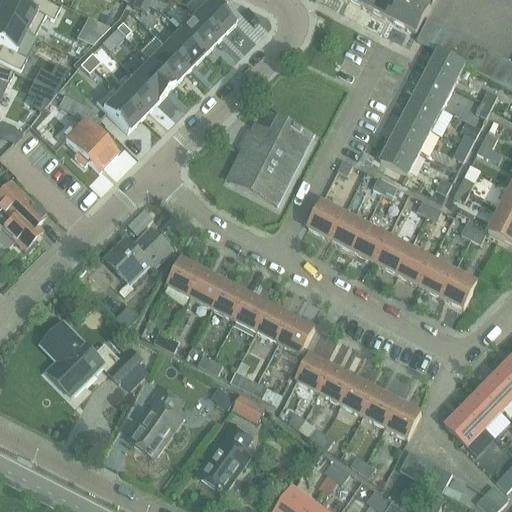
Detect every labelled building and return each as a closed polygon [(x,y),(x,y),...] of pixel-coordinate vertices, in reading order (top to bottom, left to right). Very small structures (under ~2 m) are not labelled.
[(4,0),(0,9),(0,21),(3,23),(35,39),(45,19),(53,23),(59,10),(42,1),(39,0),(33,0),(29,9),(20,5),(11,0),(4,0)] [(137,0),(136,3),(148,9),(152,0),(137,0)] [(351,0),(350,2),(372,14),(378,0),(351,0)] [(378,0),(372,14),(394,25),(406,0),(378,0)] [(412,0),(406,0),(394,25),(417,36),(431,9),(412,0)] [(136,3),(132,10),(144,16),(148,9),(136,3)] [(209,5),(195,19),(219,44),(233,29),(234,29),(235,28),(232,25),(235,22),(226,14),(223,17),(210,3),(209,4),(209,5)] [(191,16),(176,31),(204,59),(219,44),(195,19),(191,16)] [(0,47),(1,49),(0,50),(0,62),(2,64),(20,73),(37,41),(34,40),(35,39),(3,23),(0,21),(0,47)] [(428,23),(417,44),(424,48),(428,50),(439,28),(428,23)] [(122,27),(116,33),(125,41),(131,35),(122,27)] [(439,28),(428,50),(439,56),(450,34),(439,28)] [(161,46),(159,48),(163,51),(164,50),(189,74),(204,59),(176,31),(161,46)] [(450,34),(439,56),(450,61),(461,40),(450,34)] [(461,40),(450,61),(461,67),(472,45),(461,40)] [(109,57),(116,50),(107,42),(100,48),(109,57)] [(472,45),(461,67),(471,72),(483,51),(482,51),(472,45)] [(163,51),(149,65),(173,89),(189,74),(164,50),(163,51)] [(483,51),(471,72),(482,78),(493,57),(483,51)] [(438,55),(427,77),(454,92),(465,69),(457,65),(444,58),(438,55)] [(91,57),(86,63),(94,72),(100,66),(91,57)] [(493,57),(482,78),(493,84),(504,62),(493,57)] [(145,62),(129,78),(133,82),(134,80),(159,104),(173,89),(149,65),(145,62)] [(511,66),(504,62),(493,84),(503,89),(511,72),(511,66)] [(86,63),(79,69),(88,78),(94,72),(86,63)] [(0,100),(7,87),(14,74),(0,67),(0,100)] [(511,72),(503,89),(511,93),(511,72)] [(427,77),(415,99),(442,114),(454,92),(427,77)] [(119,95),(119,96),(143,120),(159,104),(134,80),(133,82),(119,95)] [(112,89),(95,105),(106,116),(127,137),(128,136),(127,136),(143,120),(119,96),(119,95),(112,89)] [(487,95),(481,106),(492,112),(498,100),(487,95)] [(415,99),(404,121),(431,136),(442,114),(415,99)] [(490,114),(492,112),(481,106),(475,118),(485,123),(490,114)] [(404,121),(392,144),(420,158),(431,136),(404,121)] [(99,177),(118,158),(84,124),(65,143),(79,156),(75,160),(84,170),(88,166),(99,177)] [(278,210),(313,141),(281,124),(273,139),(257,131),(253,139),(249,137),(242,151),(246,153),(230,185),(278,210)] [(464,139),(458,150),(469,156),(481,133),(466,125),(460,137),(464,139)] [(487,138),(482,147),(492,152),(497,143),(487,138)] [(408,180),(420,158),(392,144),(381,166),(393,172),(408,180)] [(487,162),(492,152),(482,147),(477,157),(487,162)] [(463,167),(469,156),(458,150),(453,161),(463,167)] [(344,165),(339,175),(348,180),(354,170),(344,165)] [(339,175),(333,186),(343,191),(348,180),(339,175)] [(464,182),(459,191),(469,197),(474,187),(464,182)] [(373,193),(383,198),(388,188),(378,183),(373,193)] [(441,183),(431,202),(441,207),(451,188),(441,183)] [(42,237),(37,232),(46,222),(9,187),(0,196),(0,214),(1,215),(0,215),(0,232),(2,234),(0,235),(0,248),(4,252),(9,252),(14,246),(24,256),(37,243),(42,237)] [(388,188),(383,198),(392,203),(397,192),(388,188)] [(464,207),(469,197),(459,191),(454,202),(464,207)] [(511,191),(500,213),(511,218),(511,191)] [(417,216),(426,221),(432,210),(422,205),(417,216)] [(322,207),(309,233),(331,245),(345,218),(322,207)] [(432,210),(426,221),(436,226),(442,215),(432,210)] [(511,247),(511,218),(500,213),(489,235),(500,241),(511,247)] [(143,215),(127,231),(131,236),(139,229),(142,232),(151,224),(143,215)] [(345,218),(331,245),(353,256),(367,230),(345,218)] [(461,239),(471,244),(476,233),(466,228),(461,239)] [(367,230),(353,256),(375,267),(389,241),(367,230)] [(476,233),(471,244),(481,249),(485,239),(486,238),(476,233)] [(153,274),(172,255),(151,234),(133,252),(126,245),(118,254),(106,265),(128,287),(131,290),(150,271),(153,274)] [(389,241),(375,267),(397,279),(411,252),(389,241)] [(411,252),(397,279),(419,290),(433,264),(411,252)] [(168,291),(191,302),(205,276),(182,264),(168,291)] [(433,264),(419,290),(441,301),(455,275),(433,264)] [(455,275),(441,301),(464,313),(478,287),(455,275)] [(205,276),(191,302),(213,314),(227,288),(205,276)] [(133,293),(131,290),(128,287),(119,295),(125,301),(133,293)] [(227,288),(213,314),(235,325),(248,299),(227,288)] [(248,299),(235,325),(257,337),(270,310),(248,299)] [(129,310),(116,322),(126,332),(139,320),(129,310)] [(270,310),(257,337),(278,348),(292,322),(270,310)] [(292,322),(278,348),(301,360),(315,334),(292,322)] [(149,377),(140,368),(143,365),(132,354),(120,365),(105,350),(95,359),(64,328),(41,351),(53,363),(63,373),(54,383),(71,400),(101,370),(119,388),(122,386),(131,395),(132,395),(132,394),(149,377)] [(154,348),(165,353),(170,342),(159,337),(154,348)] [(170,342),(165,353),(174,358),(179,347),(170,342)] [(297,386),(320,398),(333,371),(311,359),(297,386)] [(198,369),(209,374),(214,365),(203,360),(198,369)] [(511,361),(498,376),(511,389),(511,361)] [(214,365),(209,374),(218,379),(223,370),(214,365)] [(333,371),(320,398),(342,409),(355,382),(333,371)] [(481,394),(502,415),(511,405),(511,389),(498,376),(481,394)] [(242,393),(253,398),(258,388),(247,382),(242,393)] [(355,382),(342,409),(364,420),(377,394),(355,382)] [(258,388),(253,398),(262,403),(267,392),(258,388)] [(234,402),(218,391),(211,402),(226,413),(234,402)] [(155,464),(183,424),(176,418),(183,408),(161,392),(150,408),(154,410),(129,446),(155,464)] [(377,394),(364,420),(386,432),(399,405),(377,394)] [(481,394),(463,411),(485,433),(495,442),(510,426),(501,417),(502,415),(481,394)] [(399,405),(386,432),(408,443),(422,416),(399,405)] [(463,411),(445,430),(464,448),(477,461),(495,442),(485,433),(463,411)] [(288,427),(298,434),(305,423),(295,417),(288,427)] [(223,499),(252,459),(244,453),(252,443),(230,427),(219,442),(224,445),(219,452),(198,481),(223,499)] [(310,441),(318,448),(325,439),(316,432),(310,441)] [(325,439),(318,448),(327,455),(334,446),(325,439)] [(400,474),(411,480),(421,461),(410,455),(400,474)] [(351,470),(360,476),(366,467),(357,461),(351,470)] [(421,461),(411,480),(422,486),(432,467),(421,461)] [(332,464),(324,477),(333,483),(342,471),(332,464)] [(366,467),(360,476),(369,483),(375,474),(366,467)] [(432,467),(422,486),(433,491),(443,473),(432,467)] [(507,496),(511,491),(511,469),(496,486),(507,496)] [(342,471),(333,483),(342,489),(350,477),(342,471)] [(443,473),(433,491),(442,497),(452,478),(443,473)] [(485,499),(497,511),(501,511),(508,506),(494,491),(485,499)] [(409,503),(413,497),(406,492),(402,498),(409,503)] [(280,511),(313,511),(315,509),(293,494),(280,511)] [(366,507),(373,511),(381,499),(374,495),(366,507)] [(381,499),(373,511),(388,511),(392,506),(381,499)] [(477,508),(480,511),(497,511),(485,499),(477,508)]
